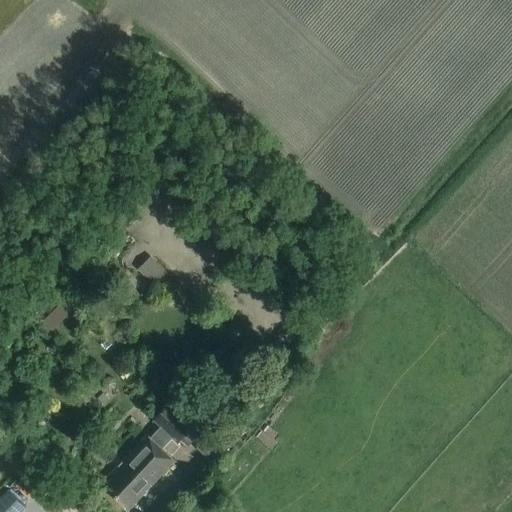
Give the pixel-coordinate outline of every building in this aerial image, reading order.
[(85,276),(95,285),(114,263),(104,254),(85,276)] [(151,283),(163,294),(176,282),(163,270),(150,257),(138,270),(151,283)] [(58,323),(50,315),(41,324),(49,332),(58,323)] [(14,365),(6,375),(19,387),(28,378),(14,365)] [(190,428),(167,406),(151,422),(159,429),(148,441),(145,438),(107,478),(110,481),(103,488),(127,511),(172,463),(159,451),(169,439),(175,444),(181,438),(187,431),(190,428)] [(187,431),(181,438),(187,443),(193,437),(187,431)] [(106,444),(98,453),(109,463),(117,455),(106,444)] [(0,498),(0,511),(22,511),(26,508),(8,490),(0,498)]
